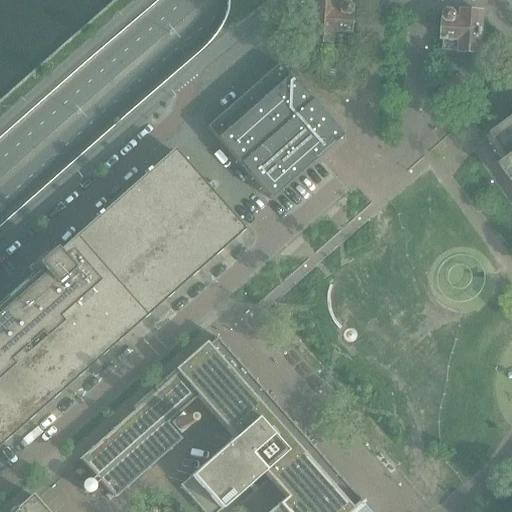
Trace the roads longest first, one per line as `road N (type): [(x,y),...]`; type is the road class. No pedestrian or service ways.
road 1 (residential): [(0,484),(340,184)]
road 2 (secondary): [(0,203),(233,0)]
road 3 (residential): [(0,273),(179,115),(189,70)]
road 4 (secondary): [(0,237),(189,70)]
road 5 (secondary): [(185,0),(0,160)]
road 6 (secondary): [(142,0),(0,125)]
